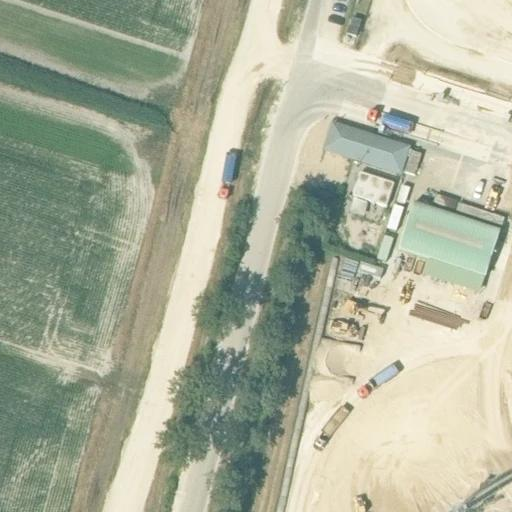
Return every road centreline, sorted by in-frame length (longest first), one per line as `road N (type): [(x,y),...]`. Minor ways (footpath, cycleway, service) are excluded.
road 1 (track): [(267,0),(126,511)]
road 2 (unclassified): [(178,511),(313,0)]
